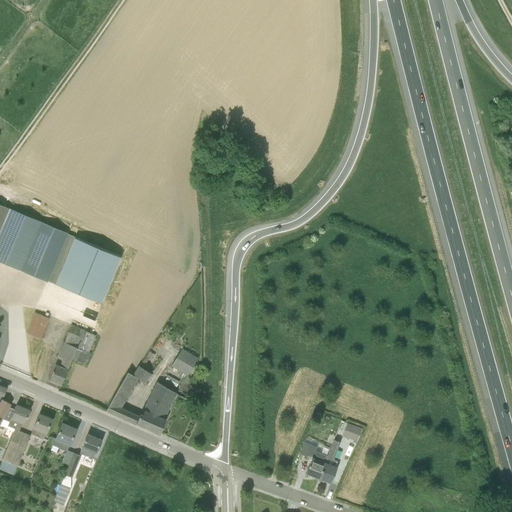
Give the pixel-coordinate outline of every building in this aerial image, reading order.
[(21,269),(47,226),(0,205),(0,260),(20,269),(21,269)] [(21,269),(47,281),(67,234),(47,226),(21,269)] [(101,303),(121,256),(75,237),(55,284),(101,303)] [(28,331),(42,337),(50,316),(36,310),(28,331)] [(59,365),(55,363),(49,379),(61,384),(67,368),(71,358),(86,365),(91,353),(89,352),(96,335),(71,325),(64,342),(63,341),(57,356),(62,358),(59,365)] [(187,376),(198,358),(182,348),(171,366),(187,376)] [(154,354),(149,351),(147,352),(148,352),(139,365),(138,365),(132,375),(127,372),(106,410),(121,417),(126,410),(121,407),(137,378),(145,383),(151,373),(143,368),(151,355),(153,355),(154,354)] [(159,434),(160,433),(166,419),(164,418),(177,393),(156,381),(143,409),(144,409),(142,414),(141,413),(136,423),(159,434)] [(0,420),(1,418),(3,419),(10,405),(9,404),(1,401),(0,402),(0,420)] [(9,422),(7,425),(6,428),(14,431),(0,463),(0,469),(7,472),(24,432),(19,431),(22,423),(24,424),(29,410),(16,404),(15,407),(10,405),(3,419),(9,422)] [(52,419),(39,414),(32,428),(33,428),(31,434),(43,439),(45,434),(46,434),(52,419)] [(359,435),(362,429),(347,422),(342,434),(349,437),(352,431),(359,435)] [(69,446),(76,429),(62,423),(56,439),(52,437),(49,444),(66,451),(61,462),(68,465),(73,453),(67,450),(69,446)] [(30,435),(24,432),(7,472),(12,474),(15,465),(17,466),(30,435)] [(88,434),(82,447),(79,453),(93,459),(95,453),(101,439),(88,434)] [(306,473),(318,478),(334,440),(333,440),(328,438),(319,460),(312,457),(306,473)] [(334,440),(318,478),(331,483),(337,467),(335,466),(337,461),(333,459),(340,442),(334,439),(333,440),(334,440)] [(68,465),(64,474),(71,477),(80,455),(73,453),(68,465)] [(61,483),(57,492),(53,501),(63,506),(71,487),(61,483)]
